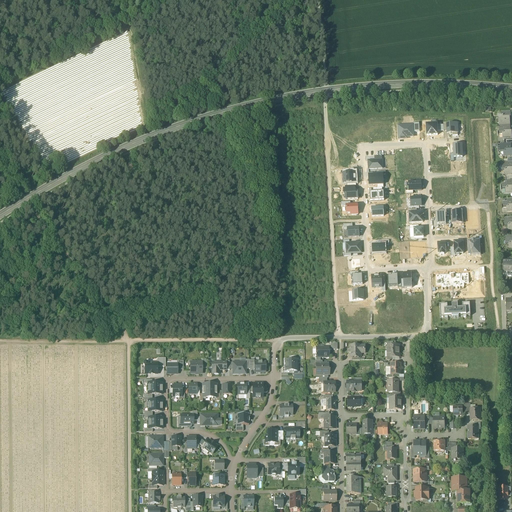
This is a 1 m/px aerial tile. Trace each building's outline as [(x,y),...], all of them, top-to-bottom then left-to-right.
[(498,117),(499,123),(509,122),(510,122),(510,118),(511,118),(511,113),(502,113),(502,117),(498,117)] [(447,134),(452,134),(458,133),(458,123),(446,124),(446,131),(447,134)] [(438,135),(438,132),(437,126),(437,124),(436,124),(432,124),(426,125),(427,136),(438,135)] [(413,137),(413,132),(413,125),(398,126),(399,139),(403,139),(403,137),(406,137),(413,137)] [(503,134),(504,137),(511,136),(511,135),(511,132),(511,133),(511,128),(509,128),(503,128),(499,129),(499,135),(503,134)] [(368,137),(367,129),(357,129),(357,141),(368,141),(368,137)] [(453,145),(453,154),(454,158),(462,157),(462,144),(453,145)] [(500,153),(501,153),(504,152),(504,156),(511,155),(511,150),(511,146),(510,146),(501,147),(500,147),(500,153)] [(407,161),(414,161),(420,160),(420,151),(407,152),(407,161)] [(353,155),(344,155),(343,155),(344,165),(353,164),(353,155)] [(382,169),(382,160),(375,161),(368,161),(368,170),(382,169)] [(505,171),(505,174),(511,173),(511,164),(511,165),(501,165),(502,171),(505,171)] [(351,173),(343,174),(344,184),(347,183),(356,183),(356,180),(356,176),(355,176),(355,173),(351,173)] [(383,185),(383,175),(378,175),(369,176),(369,186),(377,185),(383,185)] [(408,182),(409,191),(413,191),(422,191),(421,182),(413,183),(413,182),(408,182)] [(506,190),(507,193),(511,192),(511,183),(506,184),(502,184),(502,190),(506,190)] [(351,191),(351,190),(346,190),(346,194),(345,194),(345,195),(345,200),(358,199),(358,193),(356,193),(356,190),(354,190),(351,191)] [(384,192),(382,192),(373,193),(370,193),(370,202),(384,201),(384,192)] [(421,198),(410,198),(410,207),(422,206),(421,198)] [(507,208),(507,211),(511,211),(511,201),(507,202),(503,202),(503,209),(507,208)] [(357,206),(350,206),(346,207),(347,214),(351,214),(351,215),(358,215),(357,206)] [(383,208),(372,208),(372,217),(384,216),(383,208)] [(467,212),(468,221),(468,226),(470,226),(479,225),(478,211),(467,212)] [(461,212),(452,213),(453,224),(461,223),(461,212)] [(422,213),(417,213),(411,214),(411,223),(423,223),(422,213)] [(436,225),(446,225),(446,219),(445,213),(436,213),(436,218),(436,225)] [(359,228),(352,229),(348,229),(348,238),(359,237),(359,228)] [(423,229),(414,229),(414,239),(424,238),(423,229)] [(462,242),(454,243),(454,248),(455,254),(459,254),(463,254),(462,242)] [(469,248),(469,255),(479,255),(478,242),(468,243),(469,248)] [(360,243),(349,244),(346,244),(347,254),(351,254),(361,253),(360,243)] [(446,243),(437,243),(438,253),(440,253),(440,255),(444,255),(444,253),(446,253),(446,244),(447,244),(446,243)] [(424,244),(412,245),(413,255),(425,254),(424,244)] [(378,245),(372,246),(373,254),(383,254),(385,254),(384,245),(378,245)] [(383,262),(383,254),(373,254),(373,263),(379,262),(383,262)] [(361,259),(357,259),(352,260),(352,268),(361,268),(361,259)] [(511,274),(511,261),(511,262),(503,262),(503,275),(511,274)] [(449,274),(436,275),(436,285),(441,284),(441,287),(464,286),(464,283),(469,283),(468,273),(455,274),(455,272),(449,273),(449,274)] [(404,289),(412,288),(411,274),(404,275),(404,280),(404,289)] [(419,274),(411,274),(412,288),(419,288),(420,288),(420,287),(419,280),(419,274)] [(362,275),(359,275),(351,276),(352,286),(363,285),(362,275)] [(398,286),(398,279),(398,275),(391,275),(391,276),(388,277),(388,287),(398,286)] [(372,289),(381,288),(382,288),(382,282),(381,276),(372,276),(372,289)] [(363,291),(359,291),(353,291),(353,301),(363,301),(363,291)] [(470,316),(470,304),(462,304),(462,307),(462,309),(458,309),(458,307),(458,304),(452,305),(452,308),(452,309),(447,310),(447,308),(447,305),(440,305),(440,318),(470,316)] [(360,358),(361,358),(361,354),(361,351),(365,351),(365,346),(351,346),(351,358),(352,358),(360,358)] [(316,356),(316,358),(329,358),(329,348),(316,348),(316,356),(315,356),(316,356)] [(297,359),(284,359),(284,364),(285,364),(285,367),(284,367),(284,372),(293,372),(297,372),(297,359)] [(145,366),(145,375),(149,375),(149,373),(153,373),(153,374),(157,374),(157,368),(157,363),(148,364),(147,363),(145,362),(144,364),(144,365),(145,366)] [(202,369),(202,362),(194,363),(194,364),(190,364),(190,374),(202,374),(202,369)] [(265,362),(254,363),(254,370),(254,373),(265,372),(265,362)] [(226,371),(226,363),(225,363),(212,363),(212,375),(219,375),(219,371),(226,371)] [(233,363),(233,369),(233,375),(246,375),(246,369),(246,363),(245,363),(239,363),(233,363)] [(328,376),(329,376),(329,371),(328,371),(328,364),(322,364),(317,365),(317,376),(322,376),(328,376)] [(391,368),(391,369),(391,375),(392,375),(399,375),(401,375),(401,364),(391,364),(391,368)] [(167,365),(167,374),(177,374),(177,370),(177,365),(171,365),(167,365)] [(388,392),(392,392),(398,392),(398,381),(387,381),(387,382),(389,382),(389,392),(388,392)] [(324,393),(334,393),(334,383),(327,383),(324,383),(324,393)] [(352,391),(352,392),(357,392),(357,390),(361,390),(360,383),(354,383),(348,383),(348,391),(352,391)] [(152,395),(162,395),(162,384),(152,384),(148,384),(148,387),(148,392),(148,395),(152,395)] [(188,385),(188,395),(196,395),(196,388),(196,384),(188,385)] [(246,395),(246,394),(246,387),(246,384),(237,384),(237,395),(238,395),(246,395)] [(263,398),(263,384),(253,384),(253,387),(253,393),(253,398),(263,398)] [(231,385),(222,385),(222,391),(222,395),(232,395),(231,385)] [(181,390),(181,386),(177,386),(172,386),(172,389),(172,394),(172,398),(175,398),(175,399),(179,398),(181,398),(181,390)] [(352,407),(353,409),(355,407),(360,407),(360,400),(360,399),(354,399),(348,399),(348,407),(352,407)] [(162,401),(152,401),(148,401),(148,412),(152,412),(162,412),(162,401)] [(326,401),(326,411),(335,411),(335,401),(332,401),(326,401)] [(288,406),(284,406),(279,406),(280,416),(284,416),(284,417),(288,417),(288,416),(292,415),(292,406),(288,406)] [(453,413),(454,416),(462,416),(462,407),(453,407),(453,413)] [(470,414),(470,421),(480,421),(480,410),(475,410),(470,410),(470,414)] [(248,415),(248,414),(244,414),(237,415),(237,422),(237,426),(243,426),(248,425),(248,422),(249,422),(249,418),(248,418),(248,415)] [(180,425),(182,425),(187,425),(191,425),(193,425),(193,421),(193,415),(192,415),(180,415),(180,417),(180,425)] [(200,424),(200,426),(210,426),(211,425),(221,425),(221,420),(217,420),(217,415),(200,415),(200,417),(200,424)] [(413,416),(413,430),(421,430),(420,427),(425,427),(425,426),(425,419),(425,418),(420,418),(420,416),(413,416)] [(162,418),(152,418),(148,418),(148,419),(148,429),(152,429),(162,429),(162,418)] [(324,428),(324,429),(335,429),(335,418),(329,418),(324,418),(324,419),(324,423),(324,424),(325,424),(325,428),(324,428)] [(433,430),(444,430),(444,418),(439,418),(434,418),(433,418),(433,419),(433,425),(433,430)] [(370,434),(372,434),(372,430),(372,422),(363,422),(363,429),(363,434),(364,434),(370,434)] [(378,435),(385,435),(387,432),(387,425),(384,425),(383,425),(382,425),(382,422),(378,422),(378,435)] [(347,425),(347,435),(356,434),(356,430),(356,425),(347,425)] [(468,428),(468,439),(475,439),(475,437),(478,437),(478,430),(479,430),(479,428),(472,428),(468,428)] [(299,439),(299,429),(296,429),(286,429),(286,439),(290,439),(290,440),(295,440),(295,439),(299,439)] [(269,444),(274,443),(277,443),(277,441),(277,438),(277,432),(277,431),(267,431),(267,436),(266,436),(265,436),(265,441),(265,444),(269,444)] [(324,442),(325,447),(335,447),(335,442),(335,437),(335,436),(328,436),(325,436),(325,438),(325,442),(324,442)] [(148,438),(149,449),(162,449),(162,443),(162,437),(148,438)] [(171,437),(171,443),(171,447),(172,447),(177,447),(180,447),(180,437),(171,437)] [(187,437),(187,444),(187,449),(196,449),(195,445),(195,440),(195,437),(187,437)] [(211,443),(209,440),(206,444),(203,448),(204,449),(209,452),(209,453),(211,454),(212,454),(217,447),(215,445),(215,444),(212,442),(211,443)] [(425,456),(426,456),(426,451),(426,443),(420,443),(420,442),(414,442),(414,450),(414,455),(420,455),(420,456),(425,456)] [(434,442),(434,452),(445,452),(445,449),(444,442),(434,442)] [(448,444),(448,449),(445,449),(445,452),(445,455),(448,455),(448,452),(452,452),(452,449),(457,449),(457,444),(448,444)] [(452,452),(452,460),(463,460),(463,449),(457,449),(452,449),(452,452)] [(389,455),(389,459),(396,459),(396,450),(392,450),(388,450),(388,451),(388,455),(389,455)] [(324,465),(334,464),(334,454),(328,454),(324,454),(325,454),(325,458),(324,458),(324,465)] [(156,467),(163,466),(163,459),(163,455),(149,455),(150,459),(149,460),(149,462),(150,462),(150,467),(156,467)] [(347,472),(360,472),(360,468),(361,468),(361,460),(360,460),(360,456),(347,456),(347,472)] [(224,470),(224,461),(219,462),(214,462),(214,470),(224,470)] [(288,471),(288,476),(295,476),(299,476),(299,468),(299,465),(297,465),(295,465),(295,464),(292,464),(292,465),(288,465),(288,471)] [(249,479),(255,479),(254,478),(258,478),(258,474),(259,474),(259,469),(255,469),(255,465),(247,465),(247,479),(249,479)] [(279,465),(268,465),(268,475),(272,475),(272,477),(275,477),(275,475),(279,475),(279,471),(279,465)] [(394,481),(396,481),(396,468),(394,468),(388,468),(384,468),(384,474),(388,474),(388,477),(388,481),(394,481)] [(328,482),(328,483),(333,483),(335,482),(335,480),(335,477),(334,477),(334,472),(333,471),(330,471),(325,471),(325,472),(323,472),(321,473),(321,474),(322,479),(325,482),(328,482)] [(321,474),(321,473),(318,475),(319,480),(323,484),(327,484),(328,483),(328,482),(325,482),(322,479),(321,474)] [(172,475),(172,486),(180,486),(180,475),(172,475)] [(195,475),(187,475),(187,486),(195,486),(195,475)] [(213,481),(213,486),(223,486),(223,479),(224,479),(224,476),(223,476),(214,476),(213,476),(213,477),(213,481)] [(347,494),(357,494),(357,490),(358,490),(358,484),(357,484),(357,478),(349,478),(347,478),(347,488),(348,488),(348,491),(347,491),(347,494)] [(457,504),(471,504),(471,491),(467,491),(467,478),(452,478),(452,492),(457,492),(457,504)] [(387,497),(396,497),(396,487),(387,487),(387,497)] [(416,501),(423,500),(428,500),(428,488),(423,488),(416,489),(416,492),(414,492),(414,497),(416,497),(416,501)] [(498,494),(498,500),(503,500),(505,498),(506,499),(508,499),(508,497),(508,493),(507,493),(507,489),(503,490),(503,488),(498,488),(498,489),(498,490),(498,493),(498,494)] [(324,501),(324,502),(336,502),(335,492),(329,492),(324,493),(324,498),(325,498),(325,501),(324,501)] [(149,504),(158,503),(158,501),(159,501),(159,497),(158,497),(158,494),(156,495),(150,495),(149,495),(149,504)] [(292,510),(297,510),(297,508),(300,508),(300,496),(299,496),(290,496),(290,501),(290,505),(290,508),(292,508),(292,510)] [(193,508),(202,508),(202,497),(193,497),(193,503),(193,508)] [(224,497),(213,497),(213,507),(224,507),(224,501),(224,497)] [(253,497),(243,497),(243,500),(244,507),(246,507),(246,508),(250,508),(250,507),(253,507),(253,505),(253,499),(253,497)] [(277,510),(283,509),(283,508),(283,499),(283,497),(280,497),(274,497),(274,507),(277,507),(277,510)] [(173,508),(184,508),(184,500),(184,499),(181,499),(180,498),(177,498),(177,499),(173,499),(173,508)]
